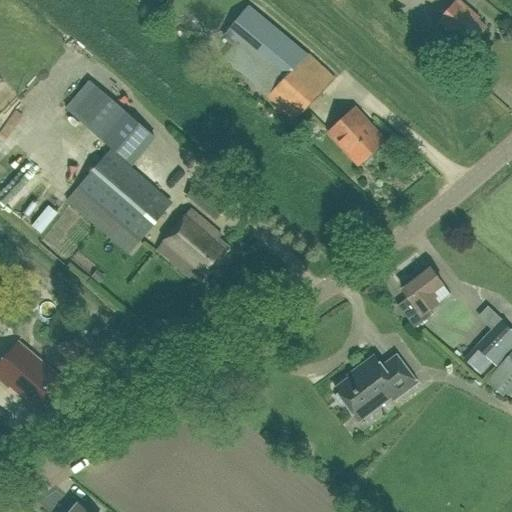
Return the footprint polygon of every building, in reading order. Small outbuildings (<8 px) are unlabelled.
[(477,18),(457,0),(438,22),(467,48),(485,28),(476,19),(477,18)] [(309,56),(249,7),(222,39),(207,26),(197,36),(267,99),(268,98),(297,124),(336,80),(309,56)] [(155,140),(91,83),(68,109),(132,166),(155,140)] [(384,143),(352,109),(328,132),(359,166),(384,143)] [(0,131),(0,159),(24,137),(9,122),(0,131)] [(171,205),(111,152),(78,189),(137,243),(171,205)] [(180,195),(189,179),(181,175),(172,191),(180,195)] [(37,225),(65,251),(85,230),(57,204),(37,225)] [(220,236),(189,210),(155,250),(197,285),(228,248),(217,239),(220,236)] [(441,286),(429,269),(401,290),(407,298),(396,306),(413,329),(430,316),(426,312),(437,304),(430,294),(441,286)] [(476,348),(498,367),(511,350),(511,331),(499,321),(476,348)] [(62,380),(16,342),(0,360),(0,383),(7,389),(10,385),(39,409),(62,380)] [(511,353),(488,384),(505,398),(507,395),(511,398),(511,353)] [(415,383),(395,356),(380,367),(372,357),(355,370),(356,372),(334,389),(338,395),(336,396),(336,399),(340,405),(343,406),(345,404),(354,416),(386,391),(393,400),(415,383)]
